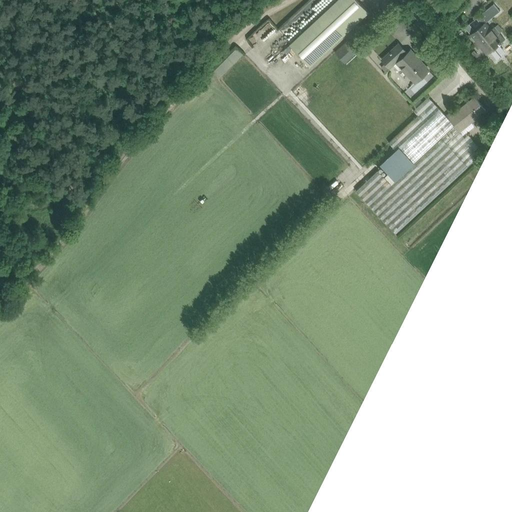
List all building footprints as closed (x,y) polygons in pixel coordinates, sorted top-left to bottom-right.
[(336,0),(288,45),(309,67),(368,14),(354,0),(336,0)] [(431,0),(430,0),(426,4),(434,13),(439,8),(431,0)] [(488,1),(475,12),(484,22),(497,10),(488,1)] [(468,31),(486,51),(499,40),(481,19),(468,31)] [(380,62),(386,66),(400,45),(391,39),(378,59),(381,61),(380,62)] [(348,63),(360,52),(349,40),(336,51),(348,63)] [(412,82),(428,68),(408,45),(392,59),(412,82)] [(231,47),(222,56),(228,62),(237,54),(231,47)] [(216,75),(226,62),(220,57),(210,70),(216,75)] [(472,123),(486,111),(475,97),(448,119),(463,136),(467,132),(475,126),(472,123)] [(480,146),(467,132),(463,136),(448,119),(428,98),(414,111),(417,115),(388,143),(397,152),(400,149),(414,164),(400,177),(393,170),(384,179),(377,171),(355,192),(395,234),(479,155),(475,151),(480,146)]
